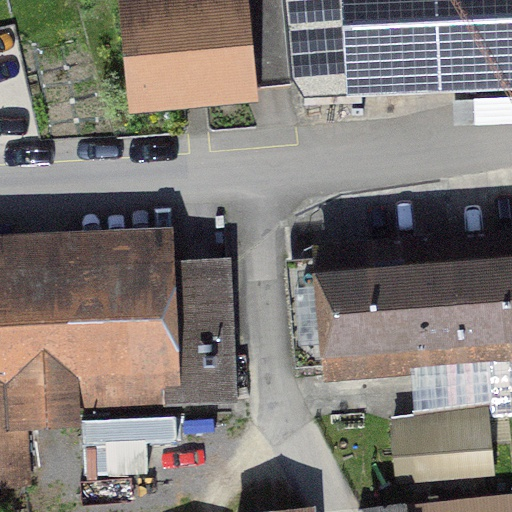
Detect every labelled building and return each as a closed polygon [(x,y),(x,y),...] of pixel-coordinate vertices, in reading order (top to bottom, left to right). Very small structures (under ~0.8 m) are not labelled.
[(276,88),(308,86),(302,0),(135,0),(142,115),(277,107),(276,88)] [(511,0),(302,0),(308,86),(308,98),(369,95),(369,86),(511,77),(511,0)] [(193,229),(0,241),(0,493),(58,490),(54,438),(105,435),(104,417),(257,408),(248,254),(195,257),(193,229)] [(295,386),(511,368),(511,249),(286,268),(295,386)] [(485,415),(392,420),(395,475),(488,470),(485,415)] [(378,511),(511,511),(511,489),(377,504),(378,511)] [(304,511),(304,497),(212,502),(212,511),(304,511)]
